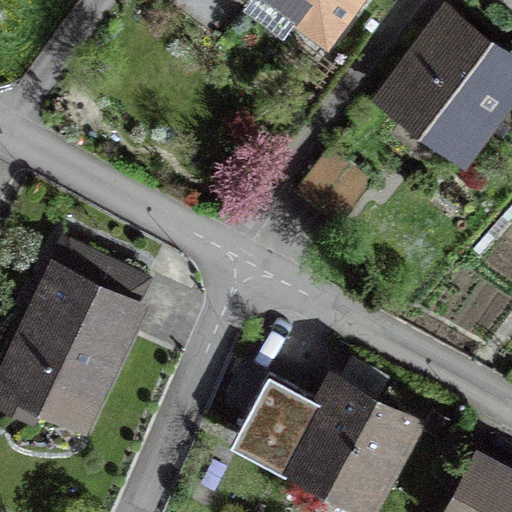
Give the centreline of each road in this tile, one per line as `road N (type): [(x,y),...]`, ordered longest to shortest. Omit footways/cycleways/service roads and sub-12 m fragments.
road 1 (residential): [(511,400),(246,257)]
road 2 (residential): [(246,257),(138,511)]
road 3 (residential): [(246,257),(0,140)]
